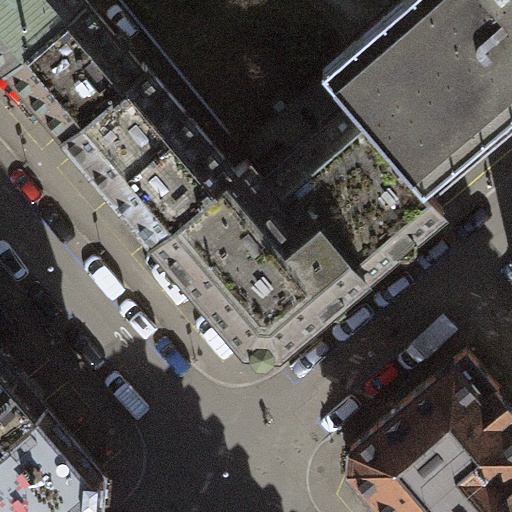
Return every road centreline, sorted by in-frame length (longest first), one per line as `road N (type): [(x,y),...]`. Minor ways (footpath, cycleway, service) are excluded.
road 1 (residential): [(511,217),(220,463)]
road 2 (residential): [(220,463),(0,206)]
